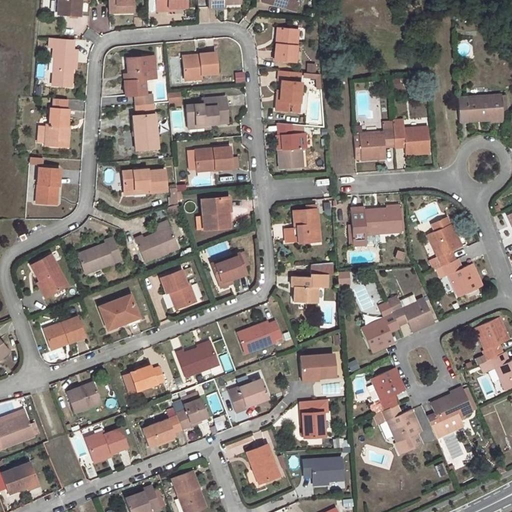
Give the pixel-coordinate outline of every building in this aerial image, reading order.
[(65,0),(65,13),(85,14),(86,0),(65,0)] [(139,0),(116,0),(117,12),(140,12),(139,0)] [(162,0),(162,9),(174,9),(174,6),(193,6),(192,0),(162,0)] [(107,5),(94,6),(95,32),(108,32),(107,5)] [(285,26),(283,42),(281,42),(279,58),(298,60),(302,28),(285,26)] [(76,68),(77,59),(80,59),(81,50),(58,48),(57,57),(58,57),(56,84),(75,86),(76,68)] [(218,52),(203,53),(203,55),(186,56),(188,75),(204,74),(221,72),(218,52)] [(150,93),(149,79),(153,79),(151,56),(131,57),(131,73),(132,80),(128,80),(129,96),(150,93)] [(151,56),(153,79),(160,78),(159,56),(151,56)] [(43,78),(44,64),(37,64),(36,77),(43,78)] [(301,110),(304,81),(303,81),(304,71),(282,69),(281,79),(284,79),(283,89),(283,98),(280,98),(279,107),(301,110)] [(392,88),(402,88),(402,78),(392,78),(392,88)] [(181,91),(168,91),(168,104),(181,103),(181,91)] [(228,96),(204,99),(204,104),(188,105),(190,128),(199,127),(199,125),(212,123),(220,122),(220,120),(230,119),(228,96)] [(501,96),(465,97),(455,98),(457,122),(467,121),(467,119),(480,118),(480,121),(489,120),(489,122),(503,121),(501,96)] [(46,144),(70,146),(71,134),(68,134),(69,125),(70,125),(72,109),(54,107),(53,123),(49,123),(49,124),(41,124),(40,141),(46,142),(46,144)] [(157,113),(137,115),(139,129),(135,130),(137,150),(160,147),(157,113)] [(392,122),(393,142),(403,141),(403,144),(404,155),(428,153),(426,127),(403,129),(402,120),(392,121),(392,122)] [(302,166),(301,148),(305,147),(305,146),(305,134),(305,132),(292,133),(292,123),(279,121),(279,133),(282,133),(283,148),(280,148),(279,149),(280,168),(302,166)] [(383,147),(383,143),(393,143),(393,142),(392,122),(381,123),(382,133),(358,134),(358,136),(353,136),(354,159),(360,159),(360,160),(384,158),(383,147)] [(232,147),(197,150),(198,168),(217,166),(217,167),(217,169),(234,167),(232,147)] [(189,151),(191,169),(198,168),(197,150),(189,151)] [(30,156),(29,163),(42,164),(43,157),(30,156)] [(39,167),(37,202),(54,204),(56,185),(58,186),(60,169),(39,167)] [(148,169),(124,172),(125,191),(147,188),(147,192),(167,190),(165,170),(148,171),(148,169)] [(226,211),(225,198),(203,200),(205,229),(230,227),(229,211),(226,211)] [(365,234),(401,231),(399,205),(386,206),(386,209),(377,210),(377,212),(364,213),(364,210),(363,207),(349,208),(352,237),(366,236),(365,234)] [(294,228),(285,229),(285,241),(298,240),(298,243),(308,242),(308,237),(319,236),(317,209),(293,211),(294,223),(296,223),(297,228),(294,228)] [(451,261),(447,252),(451,251),(461,246),(451,223),(427,235),(437,257),(435,258),(439,267),(441,266),(451,261)] [(143,234),(135,236),(144,260),(179,247),(171,226),(144,236),(143,234)] [(366,236),(352,237),(352,245),(366,244),(366,236)] [(86,273),(121,260),(113,238),(105,241),(106,244),(79,255),(86,273)] [(404,261),(407,252),(397,249),(394,257),(404,261)] [(239,252),(212,263),(219,283),(232,279),(247,273),(239,252)] [(49,253),(30,264),(39,281),(42,279),(50,294),(66,285),(49,253)] [(435,258),(429,261),(433,270),(439,267),(435,258)] [(451,261),(441,266),(446,276),(447,275),(458,297),(482,286),(472,264),(461,269),(458,270),(453,261),(451,261)] [(181,270),(160,278),(166,293),(169,292),(171,291),(178,307),(195,301),(189,284),(187,285),(181,270)] [(347,272),(337,272),(338,282),(341,282),(341,278),(348,278),(347,272)] [(294,286),(294,301),(317,302),(316,287),(311,286),(311,276),(292,276),(292,286),(294,286)] [(39,281),(37,282),(45,297),(50,294),(42,279),(39,281)] [(232,279),(219,283),(221,287),(233,282),(232,279)] [(171,291),(169,292),(175,309),(178,307),(171,291)] [(395,297),(387,301),(388,303),(391,310),(399,306),(395,297)] [(399,306),(391,310),(392,312),(396,322),(405,318),(407,321),(412,332),(434,322),(423,298),(401,308),(400,306),(399,306)] [(125,323),(124,319),(137,315),(132,299),(101,311),(107,329),(125,323)] [(388,303),(379,307),(383,316),(392,312),(391,310),(388,303)] [(383,319),(361,329),(372,352),(394,342),(389,333),(387,329),(397,324),(396,322),(392,312),(383,316),(382,317),(383,319)] [(137,315),(124,319),(125,323),(126,325),(139,320),(137,315)] [(78,317),(62,323),(45,329),(52,345),(69,338),(70,343),(86,337),(78,317)] [(498,317),(474,327),(484,350),(482,351),(487,361),(488,360),(499,355),(495,345),(499,344),(508,339),(498,317)] [(266,318),(246,326),(248,330),(237,333),(244,350),(274,339),(275,341),(282,339),(274,318),(267,321),(266,318)] [(397,324),(387,329),(389,333),(399,328),(398,326),(397,324)] [(69,338),(52,345),(53,349),(70,343),(69,338)] [(198,348),(184,353),(182,350),(175,353),(184,376),(218,364),(211,343),(198,348)] [(333,354),(300,357),(301,376),(317,375),(317,377),(335,376),(333,354)] [(499,355),(488,360),(493,370),(495,368),(505,390),(511,386),(511,360),(509,362),(505,363),(501,354),(499,355)] [(355,359),(347,362),(351,371),(359,367),(355,359)] [(150,362),(142,365),(143,367),(131,372),(137,390),(165,379),(159,366),(153,368),(150,362)] [(394,367),(370,378),(380,400),(378,401),(383,411),(392,406),(395,405),(391,396),(394,395),(404,390),(394,367)] [(488,371),(492,384),(499,382),(495,369),(488,371)] [(378,399),(373,384),(367,386),(362,372),(351,376),(358,395),(368,391),(372,402),(378,399)] [(261,378),(228,390),(236,412),(246,408),(245,406),(269,397),(261,378)] [(92,382),(65,392),(73,413),(100,402),(92,382)] [(450,395),(442,399),(443,401),(431,406),(435,415),(427,418),(436,438),(464,426),(460,417),(473,411),(462,387),(449,393),(450,395)] [(231,424),(249,418),(246,409),(235,413),(228,391),(222,393),(231,424)] [(197,395),(183,400),(184,404),(198,399),(197,395)] [(184,404),(183,405),(182,402),(173,405),(176,413),(181,428),(196,422),(196,420),(206,416),(200,399),(198,399),(184,404)] [(395,405),(392,406),(396,416),(401,414),(396,405),(395,405)] [(383,411),(380,412),(385,421),(386,420),(396,442),(395,443),(400,454),(416,447),(411,435),(420,431),(411,410),(401,414),(396,416),(392,406),(383,411)] [(173,409),(167,411),(169,418),(175,416),(174,414),(173,409)] [(323,412),(301,413),(303,437),(324,435),(323,412)] [(380,412),(371,416),(375,425),(385,421),(380,412)] [(181,428),(176,413),(174,414),(175,416),(169,418),(149,426),(141,429),(147,446),(174,436),(173,433),(182,430),(181,428)] [(0,446),(34,435),(33,434),(30,424),(26,414),(14,418),(0,422),(0,446)] [(214,431),(226,428),(223,416),(211,419),(214,431)] [(35,423),(30,424),(33,434),(38,432),(35,423)] [(102,432),(85,438),(92,456),(109,450),(111,453),(126,447),(119,428),(103,434),(102,432)] [(244,453),(242,445),(254,442),(253,436),(224,443),(227,457),(244,453)] [(348,446),(347,438),(333,439),(334,447),(348,446)] [(267,445),(247,453),(253,470),(256,469),(262,482),(279,476),(267,445)] [(109,450),(92,456),(93,459),(111,453),(109,450)] [(287,468),(281,454),(278,456),(283,470),(287,468)] [(341,457),(304,460),(305,477),(314,477),(314,481),(329,480),(342,479),(341,457)] [(29,461),(0,472),(0,473),(7,494),(25,487),(37,483),(29,461)] [(440,476),(446,474),(442,463),(436,465),(440,476)] [(256,469),(253,470),(259,483),(262,482),(256,469)] [(191,470),(171,477),(184,511),(191,511),(201,508),(194,487),(197,486),(191,470)] [(151,486),(143,489),(144,492),(135,495),(133,493),(123,496),(129,511),(150,511),(160,509),(151,486)] [(197,486),(194,487),(201,508),(205,507),(197,486)] [(353,498),(343,499),(343,507),(354,506),(353,498)]
